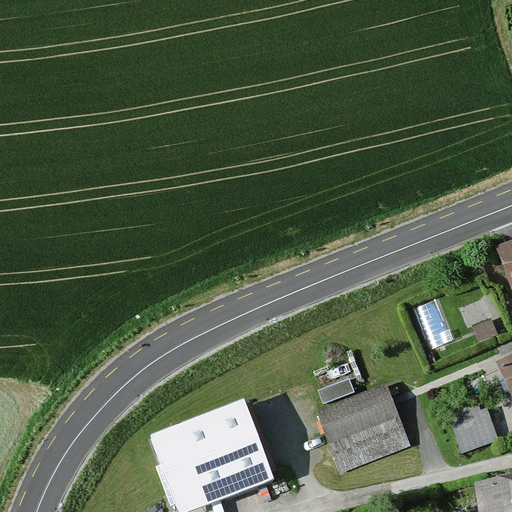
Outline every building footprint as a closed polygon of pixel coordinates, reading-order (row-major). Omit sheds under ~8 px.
[(511,250),(494,258),(511,304),(511,303),(511,250)] [(472,332),(479,349),(495,343),(480,305),(458,314),(466,334),(472,332)] [(511,364),(497,372),(511,403),(511,364)] [(319,419),(343,479),(410,452),(385,393),(319,419)] [(452,418),(463,451),(499,439),(488,406),(452,418)] [(147,443),(173,511),(210,511),(273,488),(242,407),(147,443)] [(511,511),(511,482),(473,488),(476,511),(511,511)]
